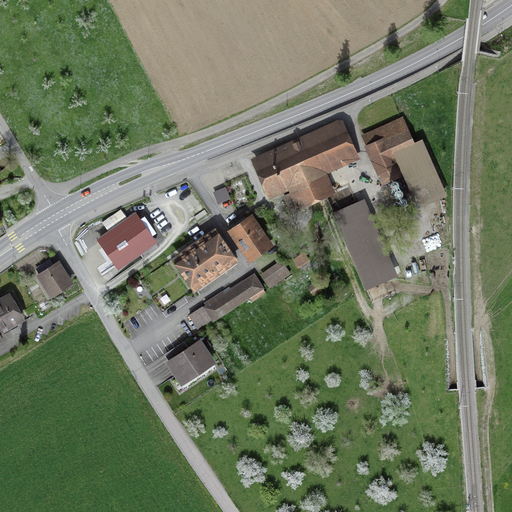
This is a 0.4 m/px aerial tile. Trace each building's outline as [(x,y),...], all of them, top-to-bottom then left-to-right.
[(343,117),(253,155),(269,195),(289,186),(298,206),(335,189),(327,170),(360,156),(343,117)] [(409,123),(366,141),(381,178),(402,169),(417,204),(448,191),(424,134),(415,138),(409,123)] [(214,190),(219,202),(231,196),(226,185),(214,190)] [(367,291),(399,277),(365,199),(333,213),(367,291)] [(229,225),(250,257),(273,243),(252,210),(229,225)] [(136,212),(97,240),(118,270),(157,242),(136,212)] [(177,258),(196,286),(240,255),(221,228),(177,258)] [(302,252),(292,259),(299,268),(309,262),(302,252)] [(59,258),(38,273),(53,295),(75,280),(59,258)] [(281,259),(260,273),(268,285),(289,271),(281,259)] [(262,288),(253,273),(203,304),(213,319),(262,288)] [(307,285),(312,293),(322,286),(317,279),(307,285)] [(0,338),(6,336),(2,329),(26,316),(11,287),(0,293),(0,338)] [(201,305),(188,313),(197,327),(211,319),(201,305)] [(201,335),(166,358),(181,382),(217,360),(201,335)]
